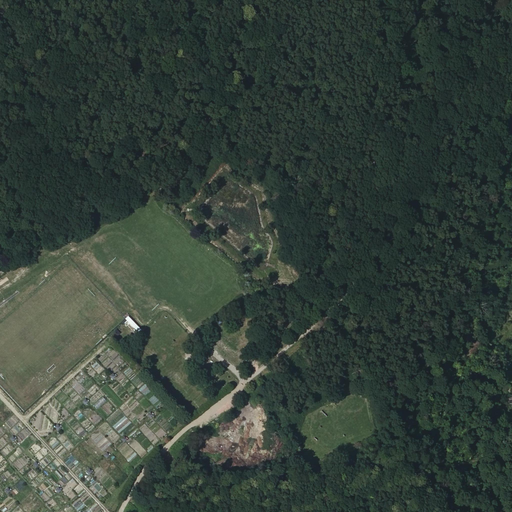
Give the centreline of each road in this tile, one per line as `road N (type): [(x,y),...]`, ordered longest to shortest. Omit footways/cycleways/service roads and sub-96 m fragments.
road 1 (track): [(119,511),(146,464),(325,315)]
road 2 (track): [(511,95),(481,145),(360,274)]
road 3 (unknown): [(111,511),(23,421)]
